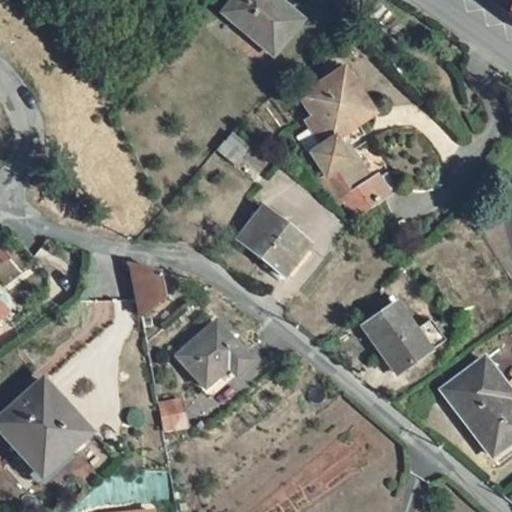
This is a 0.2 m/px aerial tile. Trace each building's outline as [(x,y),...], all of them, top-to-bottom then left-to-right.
[(275,56),(303,22),(276,0),(234,0),(224,13),(275,56)] [(343,138),(376,115),(344,70),(300,99),(312,120),(307,122),(323,148),(305,159),(338,205),(345,201),(355,218),(390,195),(378,178),(372,182),(343,138)] [(248,152),(231,137),(218,152),(235,167),(248,152)] [(284,279),(311,247),(263,209),(237,241),(284,279)] [(140,320),(164,299),(159,273),(130,265),(140,320)] [(396,377),(446,342),(431,321),(417,331),(398,304),(362,329),(396,377)] [(236,377),(251,363),(216,323),(177,357),(205,389),(228,368),(236,377)] [(493,458),(511,443),(511,408),(506,401),(511,396),(511,395),(485,360),(442,391),(493,458)] [(236,377),(228,368),(205,389),(213,397),(236,377)] [(0,431),(41,477),(89,435),(42,382),(0,420),(0,431)] [(165,433),(187,429),(181,400),(159,405),(165,433)]
